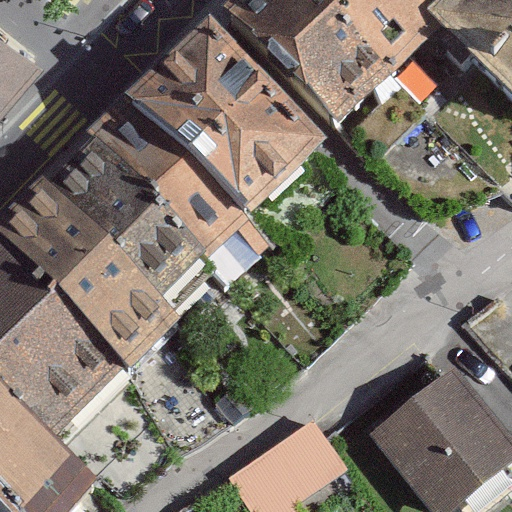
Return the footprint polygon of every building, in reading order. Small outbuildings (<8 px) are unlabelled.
[(418,34),(431,21),(411,0),(236,0),(209,26),(332,155),(438,55),(418,34)] [(511,0),(453,0),(431,21),(418,34),(438,55),(511,129),(511,0)] [(0,103),(36,62),(0,34),(0,103)] [(205,39),(119,119),(239,232),(318,164),(205,39)] [(119,119),(83,156),(198,274),(239,232),(119,119)] [(83,156),(37,201),(153,318),(198,274),(83,156)] [(37,201),(0,238),(0,265),(117,384),(122,390),(174,339),(153,318),(37,201)] [(0,265),(0,417),(46,458),(117,384),(0,265)] [(464,511),(511,474),(511,462),(449,383),(368,448),(418,511),(464,511)] [(211,415),(228,435),(252,414),(234,395),(211,415)] [(0,417),(0,511),(71,511),(86,494),(46,458),(0,417)] [(311,436),(224,490),(238,511),(293,511),(339,482),(311,436)]
